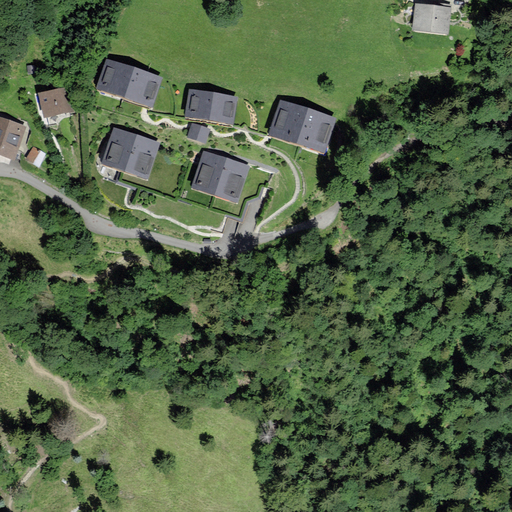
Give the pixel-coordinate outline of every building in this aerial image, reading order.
[(451,8),(416,3),(412,31),(447,36),(451,8)] [(161,78),(109,61),(100,89),(152,106),(161,78)] [(72,110),(68,88),(39,93),(44,116),(72,110)] [(232,123),(236,98),(191,91),(187,116),(232,123)] [(336,120),(282,101),(271,134),(325,152),(336,120)] [(25,128),(0,118),(0,153),(14,159),(25,128)] [(209,130),(194,125),(190,136),(205,141),(209,130)] [(158,143),(115,128),(104,162),(147,177),(158,143)] [(27,158),(39,164),(45,151),(33,145),(27,158)] [(248,167),(205,152),(193,187),(236,202),(248,167)]
